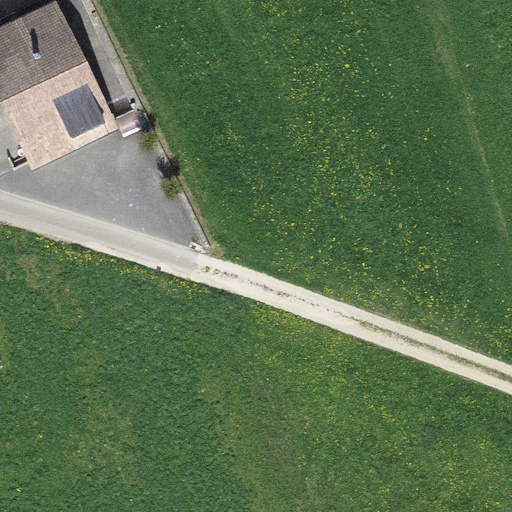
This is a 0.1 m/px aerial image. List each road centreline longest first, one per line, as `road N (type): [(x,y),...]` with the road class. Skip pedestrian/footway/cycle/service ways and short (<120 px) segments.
road 1 (track): [(190,278),(511,397)]
road 2 (residential): [(0,214),(190,278)]
